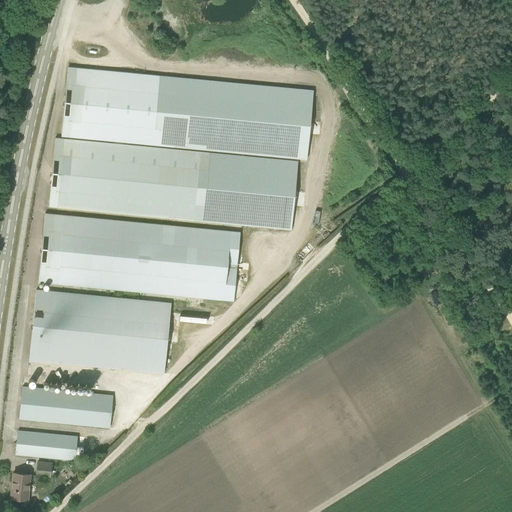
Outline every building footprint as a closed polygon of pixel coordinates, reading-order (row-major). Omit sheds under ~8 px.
[(68,67),(61,136),(307,159),(313,90),(68,67)] [(55,138),(49,206),(291,230),(298,161),(55,138)] [(38,282),(234,300),(240,232),(45,213),(38,282)] [(164,373),(171,302),(36,289),(29,360),(164,373)] [(23,386),(19,419),(109,428),(112,396),(23,386)] [(18,431),(15,454),(74,461),(77,437),(18,431)] [(51,463),(36,461),(35,475),(49,477),(51,463)] [(30,474),(13,472),(11,498),(28,500),(30,474)]
